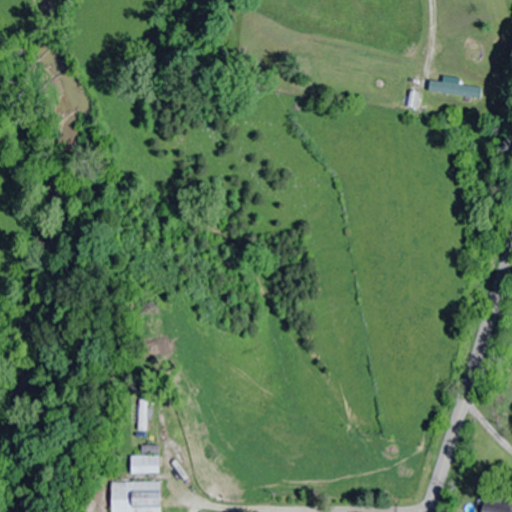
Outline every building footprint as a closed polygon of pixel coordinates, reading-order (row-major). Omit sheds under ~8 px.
[(479,99),(481,88),(429,80),(427,91),(479,99)] [(147,398),(139,398),(139,430),(147,430),(147,398)] [(131,455),(131,473),(158,473),(158,445),(142,445),(142,455),(131,455)] [(111,511),(159,511),(160,482),(111,482),(111,511)] [(511,511),(511,506),(476,499),(473,511),(511,511)]
